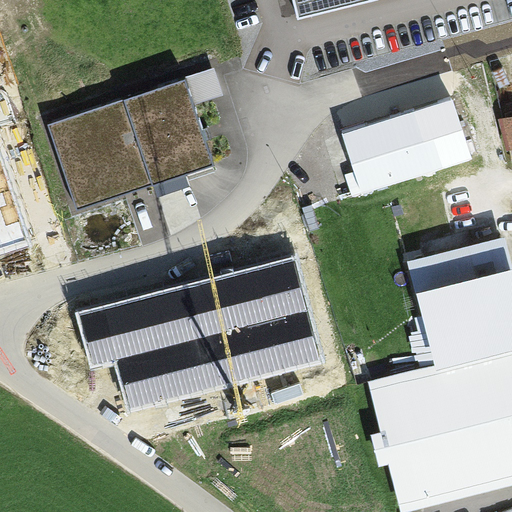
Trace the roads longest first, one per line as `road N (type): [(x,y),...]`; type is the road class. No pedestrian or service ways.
road 1 (residential): [(0,311),(151,261),(194,238),(237,201),(254,172),(275,95)]
road 2 (residential): [(0,359),(204,511)]
